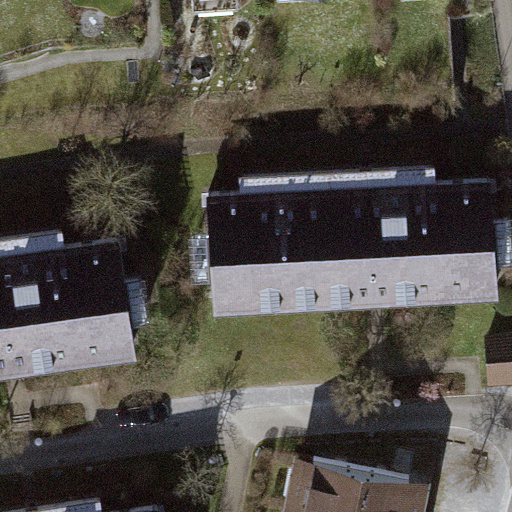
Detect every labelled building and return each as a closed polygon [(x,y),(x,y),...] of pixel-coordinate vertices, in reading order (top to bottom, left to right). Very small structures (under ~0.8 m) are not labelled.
[(491,181),(213,202),(222,318),(375,306),(500,297),(491,181)] [(0,364),(19,362),(134,345),(129,314),(150,311),(143,265),(123,268),(118,232),(0,248),(0,364)] [(511,329),(485,331),(488,383),(511,381),(511,329)] [(425,511),(431,487),(300,459),(288,511),(425,511)] [(166,511),(164,496),(38,511),(166,511)]
